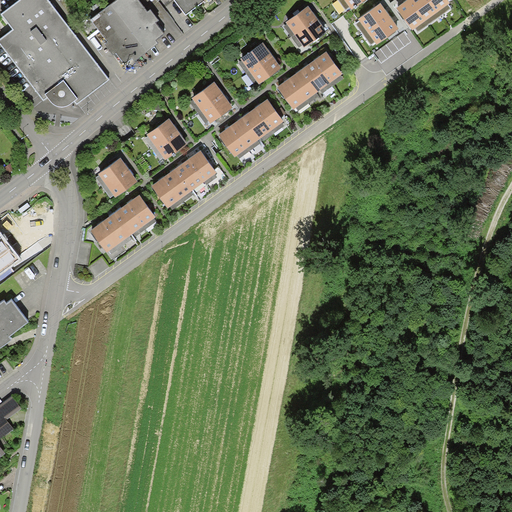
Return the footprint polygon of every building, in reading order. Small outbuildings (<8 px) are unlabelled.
[(110,81),(49,0),(22,0),(4,14),(14,30),(0,41),(0,42),(45,101),(49,98),(54,104),(58,107),(65,107),(71,105),(75,101),(78,105),(110,81)] [(145,46),(165,31),(140,0),(114,0),(112,2),(145,46)] [(159,0),(160,1),(161,0),(174,0),(187,16),(207,0),(159,0)] [(412,0),(407,0),(399,6),(412,25),(425,17),(412,0)] [(430,0),(412,0),(425,17),(437,8),(430,0)] [(112,2),(92,17),(125,61),(145,46),(112,2)] [(389,14),(380,2),(361,16),(370,28),(389,14)] [(308,5),(288,19),(297,32),(317,17),(308,5)] [(370,28),(379,40),(398,26),(389,14),(370,28)] [(317,17),(297,32),(306,43),(326,29),(317,17)] [(263,41),(243,55),(252,68),(272,53),(263,41)] [(272,53),(252,68),(261,80),(280,65),(272,53)] [(317,61),(332,83),(344,75),(329,53),(317,61)] [(306,69),(321,91),(332,83),(317,61),(306,69)] [(293,78),(308,99),(321,91),(306,69),(293,78)] [(281,86),(296,108),(308,99),(293,78),(281,86)] [(214,80),(195,95),(203,107),(223,93),(214,80)] [(223,93),(203,107),(212,119),(232,105),(223,93)] [(258,108),(273,130),(284,122),(269,100),(258,108)] [(246,116),(261,138),(273,130),(258,108),(246,116)] [(234,124),(249,146),(261,138),(246,116),(234,124)] [(169,117),(150,131),(159,144),(178,129),(169,117)] [(221,133),(236,154),(249,146),(234,124),(221,133)] [(178,129),(159,144),(167,155),(187,141),(178,129)] [(190,158),(205,179),(216,172),(201,150),(190,158)] [(120,156),(101,170),(109,182),(129,168),(120,156)] [(178,166),(193,188),(205,179),(190,158),(178,166)] [(166,174),(181,196),(193,188),(178,166),(166,174)] [(129,168),(109,182),(117,193),(137,179),(129,168)] [(154,183),(168,204),(181,196),(166,174),(154,183)] [(129,202),(145,223),(156,215),(140,194),(129,202)] [(118,210),(133,231),(145,223),(129,202),(118,210)] [(27,203),(19,210),(22,212),(30,206),(27,203)] [(106,219),(121,240),(133,231),(118,210),(106,219)] [(93,227),(109,249),(121,240),(106,219),(93,227)] [(0,311),(0,343),(29,322),(13,302),(0,311)] [(0,406),(0,438),(13,430),(6,419),(20,409),(13,398),(0,406)]
